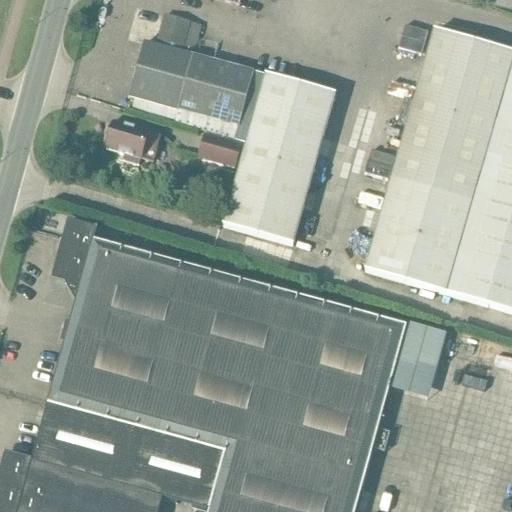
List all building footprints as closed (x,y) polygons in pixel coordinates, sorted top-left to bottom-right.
[(209,0),(238,9),(241,0),(209,0)] [(143,46),(129,100),(134,102),(130,113),(174,126),(246,145),(223,230),(292,250),(334,98),(265,80),(194,59),(202,30),(164,18),(155,50),(143,46)] [(489,310),(511,232),(511,56),(433,34),(365,274),(489,310)] [(150,166),(158,140),(112,127),(108,139),(105,140),(103,147),(105,150),(104,152),(122,157),(120,162),(135,166),(136,162),(150,166)] [(236,172),(243,146),(204,136),(197,162),(236,172)] [(67,224),(50,283),(65,288),(77,308),(50,405),(120,425),(227,457),(226,461),(215,501),(211,511),(356,511),(390,391),(407,332),(96,245),(93,244),(96,233),(96,232),(67,224)] [(511,232),(489,310),(511,316),(511,232)] [(0,495),(0,496),(0,495),(0,511),(158,511),(162,502),(198,511),(211,511),(215,501),(226,461),(227,457),(120,425),(50,405),(49,410),(33,465),(5,457),(0,474),(0,495)]
